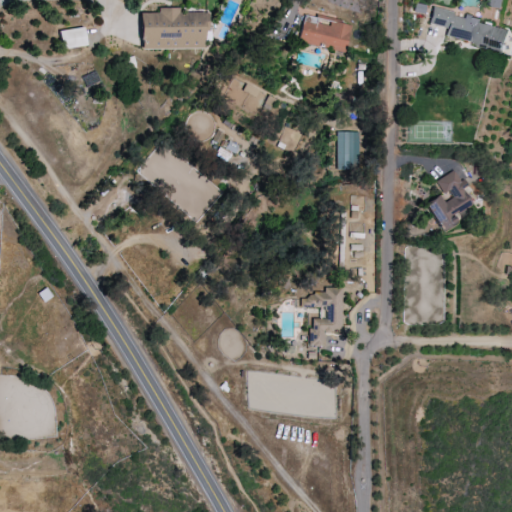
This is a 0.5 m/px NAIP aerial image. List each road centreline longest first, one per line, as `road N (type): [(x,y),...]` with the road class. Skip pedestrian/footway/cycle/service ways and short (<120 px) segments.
road 1 (residential): [(396,0),(386,329),(366,375),(365,511)]
road 2 (tertiary): [(0,164),(120,332),(224,511)]
road 3 (residential): [(376,345),(511,343)]
